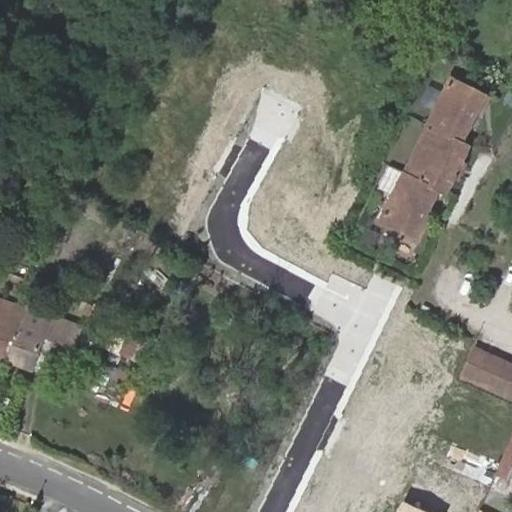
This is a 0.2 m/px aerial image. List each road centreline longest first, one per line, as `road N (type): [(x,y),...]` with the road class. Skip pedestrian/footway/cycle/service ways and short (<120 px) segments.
road 1 (residential): [(272,511),(364,320),(234,253),(222,218),(284,102)]
road 2 (residential): [(0,464),(114,511)]
